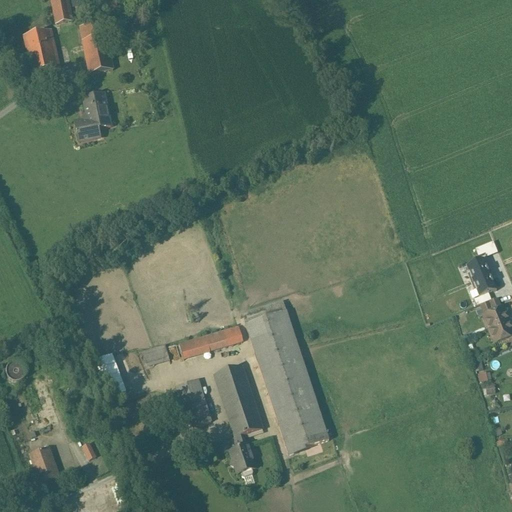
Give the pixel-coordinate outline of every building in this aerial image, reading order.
[(67,0),(50,0),(56,26),(72,22),(67,0)] [(114,0),(108,0),(105,1),(106,9),(116,7),(114,0)] [(102,26),(82,30),(85,43),(83,43),(90,76),(112,72),(106,38),(105,39),(102,26)] [(50,32),(23,38),(25,47),(24,48),(26,54),(27,54),(54,48),(50,32)] [(54,48),(27,54),(32,74),(58,69),(54,48)] [(103,95),(83,99),(87,120),(89,132),(93,131),(109,128),(103,95)] [(87,120),(74,123),(79,144),(95,140),(93,131),(89,132),(87,120)] [(497,255),(493,244),(475,251),(478,258),(485,255),(486,259),(497,255)] [(472,284),(489,276),(483,261),(465,268),(472,284)] [(489,276),(472,284),(478,299),(488,295),(496,292),(489,276)] [(491,302),(488,295),(478,299),(473,301),(476,308),(491,302)] [(480,308),(484,318),(502,311),(498,301),(480,308)] [(484,318),(482,318),(488,332),(508,324),(503,310),(502,311),(484,318)] [(328,443),(285,314),(244,328),(287,457),(328,443)] [(511,332),(508,324),(488,332),(494,346),(509,340),(511,338),(511,332)] [(237,329),(178,346),(182,361),(241,344),(237,329)] [(165,350),(142,356),(144,365),(167,359),(165,350)] [(12,368),(20,381),(30,374),(21,361),(12,368)] [(472,364),(472,371),(482,371),(481,363),(472,364)] [(241,369),(214,378),(235,441),(244,438),(244,439),(262,433),(241,369)] [(197,383),(176,389),(189,431),(210,425),(197,383)] [(492,386),(482,387),(483,396),(493,395),(492,386)] [(235,441),(233,441),(236,451),(229,454),(232,463),(230,467),(234,469),(237,477),(240,476),(241,479),(244,480),(251,478),(252,476),(251,472),(255,471),(244,439),(244,438),(235,441)] [(91,462),(100,458),(93,443),(84,448),(91,462)] [(219,462),(215,448),(208,450),(212,464),(219,462)] [(47,450),(28,457),(39,487),(58,480),(47,450)]
